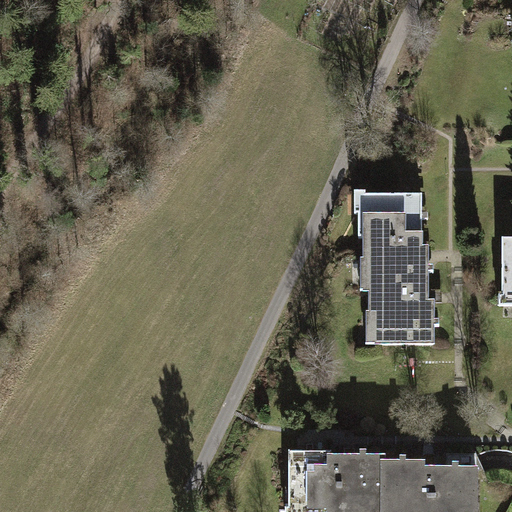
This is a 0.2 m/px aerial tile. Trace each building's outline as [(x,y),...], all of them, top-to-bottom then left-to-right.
[(426,193),(354,193),(355,275),(427,275),(426,193)] [(511,244),(495,244),(495,318),(511,318),(511,244)] [(427,275),(355,275),(355,351),(427,351),(427,275)] [(369,511),(372,464),(298,460),(295,511),(369,511)] [(474,511),(477,469),(372,464),(369,511),(474,511)]
